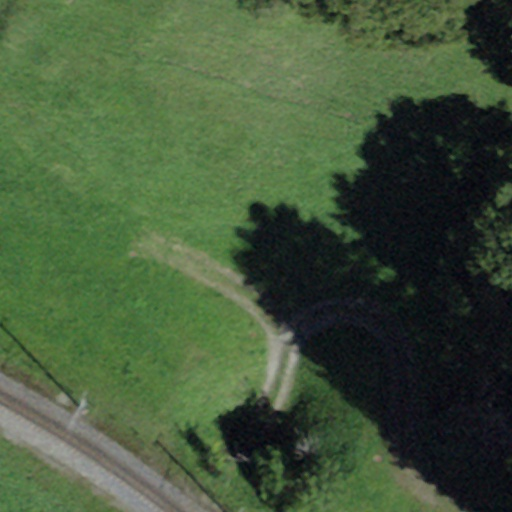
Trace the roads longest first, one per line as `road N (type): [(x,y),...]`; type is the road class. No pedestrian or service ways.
road 1 (track): [(285,332),(247,295),(40,186),(0,149)]
road 2 (track): [(285,332),(314,315),(354,312),(386,325),(401,360),(400,428),(445,511)]
road 3 (track): [(200,511),(259,444),(288,384),(285,332)]
